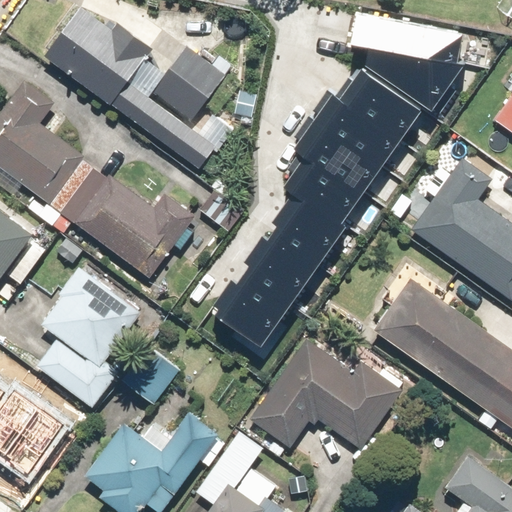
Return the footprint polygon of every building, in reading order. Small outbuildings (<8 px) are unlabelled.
[(115,31),(75,3),(37,55),(199,171),(215,150),(219,153),(234,131),(202,108),(225,77),(130,10),(115,31)] [(356,34),(374,38),(462,56),(466,28),(361,6),(356,34)] [(374,38),(371,56),(440,108),(458,84),(451,78),(467,57),(462,56),(374,38)] [(339,224),(425,114),(368,70),(297,161),(308,169),(203,302),(257,344),(347,230),(339,224)] [(0,168),(48,207),(87,158),(43,122),(56,105),(24,79),(0,108),(0,168)] [(511,94),(493,121),(511,134),(511,94)] [(490,178),(461,158),(411,231),(511,300),(511,224),(475,199),(490,178)] [(105,179),(92,169),(59,215),(148,278),(172,244),(180,250),(194,231),(186,225),(193,215),(165,195),(156,209),(108,175),(105,179)] [(212,188),(214,190),(198,210),(226,231),(244,208),(228,196),(234,188),(220,177),(212,188)] [(0,298),(6,304),(49,248),(0,211),(0,298)] [(142,311),(76,263),(34,321),(54,335),(32,365),(90,408),(144,336),(131,326),(142,311)] [(511,348),(410,276),(372,327),(485,409),(477,419),(491,429),(498,418),(511,428),(511,348)] [(350,371),(305,339),(249,418),(290,447),(308,420),(313,424),(316,420),(361,452),(405,389),(359,357),(350,371)] [(152,405),(177,367),(147,347),(122,385),(152,405)] [(16,395),(0,417),(0,455),(26,475),(60,427),(16,395)] [(160,446),(124,420),(84,475),(103,489),(96,498),(115,511),(137,511),(144,504),(155,511),(161,511),(216,436),(184,413),(160,446)] [(261,447),(238,431),(195,491),(211,503),(204,511),(286,511),(239,478),(261,447)] [(511,511),(511,486),(465,453),(441,486),(461,500),(451,511),(511,511)] [(406,511),(391,502),(385,511),(406,511)]
